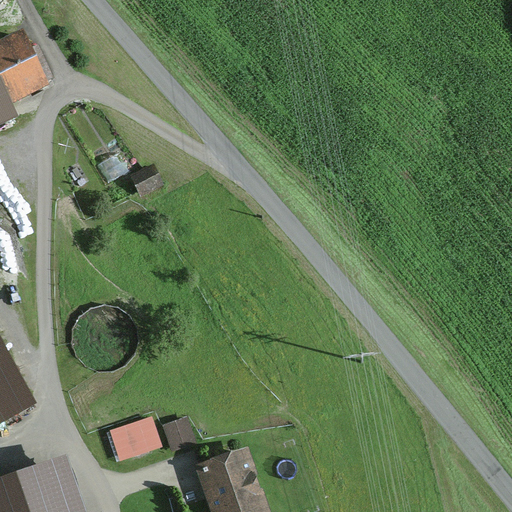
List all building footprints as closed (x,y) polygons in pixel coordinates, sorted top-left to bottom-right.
[(0,127),(7,124),(2,112),(46,91),(22,41),(0,51),(0,127)] [(63,174),(75,191),(91,180),(79,163),(63,174)] [(0,418),(31,404),(0,338),(0,418)] [(154,417),(109,433),(121,464),(165,448),(154,417)] [(165,426),(172,450),(199,442),(192,418),(165,426)] [(200,470),(213,511),(264,511),(246,455),(200,470)] [(0,487),(0,511),(82,511),(66,464),(0,487)]
